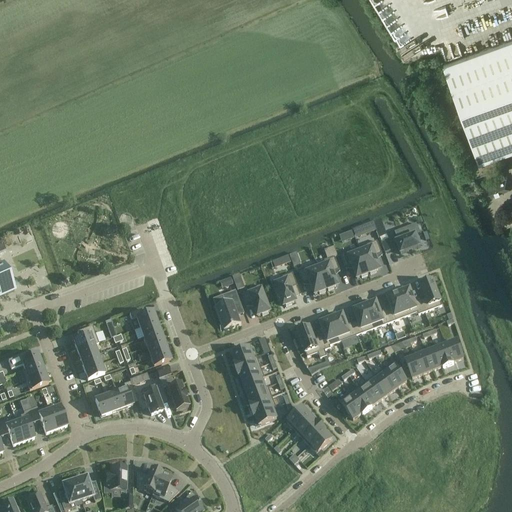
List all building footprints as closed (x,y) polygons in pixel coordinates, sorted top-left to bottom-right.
[(511,39),(443,64),(479,162),(511,149),(511,39)] [(490,197),(511,189),(506,177),(504,178),(503,175),(484,183),(490,197)] [(483,202),(474,181),(466,184),(474,206),(483,202)] [(157,217),(148,221),(152,230),(161,227),(157,217)] [(420,235),(416,225),(394,233),(398,242),(396,243),(400,255),(420,248),(416,236),(420,235)] [(382,255),(377,242),(359,249),(368,275),(370,274),(370,276),(376,273),(376,272),(380,270),(375,257),(382,255)] [(393,252),(389,243),(381,245),(385,255),(393,252)] [(328,261),(316,265),(326,291),(328,290),(328,292),(334,290),(334,288),(338,287),(333,273),(340,271),(335,258),(338,257),(334,248),(325,251),(328,261)] [(368,275),(359,249),(340,256),(345,269),(352,266),(357,279),(361,278),(362,279),(368,277),(367,275),(368,275)] [(295,252),(271,262),(274,269),(291,262),(292,266),(299,263),(295,252)] [(0,297),(14,291),(2,264),(0,265),(0,297)] [(326,291),(316,265),(298,272),(303,285),(310,282),(314,295),(319,294),(319,295),(325,293),(325,291),(326,291)] [(231,277),(236,291),(244,288),(238,274),(231,277)] [(297,287),(293,274),(274,281),(278,293),(277,293),(279,299),(280,299),(284,307),(285,307),(286,308),(292,306),(291,304),(296,303),(291,289),(297,287)] [(425,299),(420,301),(425,314),(442,307),(437,296),(438,296),(436,289),(435,290),(432,282),(421,286),(425,299)] [(252,304),(257,317),(262,315),(262,317),(268,315),(268,313),(270,313),(260,287),(241,294),(246,307),(252,304)] [(409,290),(398,295),(407,318),(417,314),(418,316),(425,314),(420,301),(414,303),(409,290)] [(226,304),(216,308),(224,331),(241,325),(237,315),(242,313),(243,315),(244,315),(235,293),(223,297),(226,304)] [(391,310),(386,312),(390,324),(407,318),(398,295),(387,299),(391,310)] [(376,303),(365,307),(374,331),(390,324),(386,312),(380,314),(376,303)] [(358,322),(352,325),(357,337),(374,331),(365,307),(354,312),(358,322)] [(141,311),(129,316),(131,322),(130,323),(133,331),(133,332),(139,330),(156,323),(152,313),(147,315),(143,317),(141,311)] [(342,316),(331,320),(340,344),(341,343),(344,350),(359,344),(356,337),(357,337),(352,325),(347,327),(342,316)] [(325,337),(320,340),(324,352),(325,352),(331,350),(330,348),(340,344),(331,320),(320,324),(325,337)] [(156,323),(139,330),(143,339),(160,333),(158,329),(156,324),(156,323)] [(78,341),(73,343),(77,352),(94,346),(94,347),(98,345),(92,328),(77,334),(79,340),(78,341)] [(309,329),(297,333),(300,341),(299,341),(302,348),(303,347),(307,359),(318,355),(320,360),(327,358),(325,352),(324,352),(320,340),(314,342),(309,329)] [(114,330),(108,332),(111,340),(112,339),(116,338),(114,330)] [(160,333),(143,339),(146,349),(163,343),(163,342),(161,337),(160,333)] [(163,343),(146,349),(150,358),(167,352),(165,348),(163,344),(163,343)] [(456,343),(446,347),(453,365),(453,364),(463,361),(456,343)] [(77,352),(78,357),(80,361),(80,362),(81,362),(97,356),(94,347),(94,346),(77,352)] [(446,347),(436,351),(443,369),(442,369),(443,370),(454,366),(453,364),(453,365),(446,347)] [(253,359),(249,349),(231,356),(235,366),(253,360),(253,359)] [(29,351),(8,362),(8,363),(11,371),(22,367),(24,371),(24,372),(41,366),(37,356),(32,358),(30,354),(29,351)] [(436,351),(426,355),(433,372),(442,369),(443,369),(436,351)] [(167,352),(150,358),(153,368),(170,362),(170,361),(168,357),(167,352)] [(426,355),(416,359),(423,376),(433,372),(426,355)] [(81,362),(80,362),(81,363),(82,367),(84,372),(101,365),(97,356),(81,362)] [(253,360),(235,366),(234,366),(238,377),(239,377),(261,368),(257,358),(253,359),(253,360)] [(316,366),(308,369),(309,374),(330,367),(327,358),(315,362),(316,366)] [(416,359),(405,363),(412,381),(423,376),(416,359)] [(393,364),(384,370),(397,390),(407,383),(393,364)] [(84,372),(85,376),(87,380),(87,382),(88,382),(104,376),(101,365),(84,372)] [(24,371),(22,372),(22,373),(25,382),(26,382),(45,375),(44,374),(43,370),(41,366),(24,372),(24,371)] [(159,380),(170,376),(167,367),(156,371),(159,380)] [(265,379),(261,368),(239,377),(243,387),(261,380),(265,379)] [(384,370),(375,377),(389,396),(397,390),(384,370)] [(45,375),(26,382),(29,392),(48,385),(46,380),(45,376),(45,375)] [(375,377),(366,383),(380,402),(389,396),(375,377)] [(247,397),(265,390),(265,389),(261,380),(243,387),(247,397)] [(338,381),(328,388),(332,393),(342,386),(338,381)] [(125,391),(115,394),(122,411),(122,410),(127,409),(132,407),(129,397),(134,395),(130,383),(124,386),(125,391)] [(366,383),(357,389),(371,409),(371,408),(380,402),(366,383)] [(160,384),(141,391),(146,402),(145,403),(147,409),(148,409),(151,417),(162,413),(158,399),(164,397),(166,403),(167,403),(160,384)] [(180,385),(166,391),(168,398),(170,398),(176,413),(188,408),(186,400),(187,400),(185,392),(183,393),(180,385)] [(268,388),(265,389),(265,390),(247,397),(251,406),(251,407),(272,399),(268,388)] [(357,389),(348,395),(362,415),(362,416),(372,409),(371,408),(371,409),(357,389)] [(115,394),(105,398),(111,415),(116,413),(121,411),(122,411),(115,394)] [(348,395),(339,402),(353,422),(362,415),(348,395)] [(105,398),(95,402),(99,413),(101,418),(111,415),(105,398)] [(276,409),(272,399),(251,407),(251,406),(250,407),(254,418),(255,417),(273,410),(273,411),(276,409)] [(24,416),(14,420),(23,444),(34,440),(31,432),(29,428),(29,426),(35,423),(30,412),(26,401),(20,404),(24,414),(23,414),(24,416)] [(448,421),(444,422),(445,429),(458,426),(456,420),(471,416),(468,403),(445,409),(448,421)] [(56,432),(47,408),(37,411),(36,409),(30,412),(35,423),(40,421),(41,424),(40,424),(41,428),(43,428),(46,436),(56,432)] [(49,412),(56,432),(67,428),(64,421),(62,416),(61,413),(59,408),(49,412)] [(310,417),(302,409),(286,424),(294,432),(310,417)] [(273,411),(273,410),(255,417),(259,427),(277,421),(273,411)] [(301,440),(317,425),(310,417),(294,432),(301,440)] [(14,420),(0,424),(0,430),(2,437),(8,435),(8,436),(10,440),(13,448),(23,444),(14,420)] [(326,432),(317,424),(317,425),(301,440),(309,448),(324,433),(325,433),(326,432)] [(406,425),(398,432),(410,446),(418,440),(421,443),(426,439),(418,429),(413,433),(406,425)] [(398,432),(389,439),(402,453),(410,446),(398,432)] [(316,456),(332,441),(325,433),(324,433),(309,448),(316,456)] [(446,451),(445,458),(458,458),(458,452),(474,452),(474,439),(451,438),(451,451),(446,451)] [(382,446),(381,446),(393,460),(402,453),(389,439),(382,446)] [(381,445),(372,453),(373,453),(385,467),(393,460),(381,446),(382,446),(381,445)] [(259,447),(249,453),(252,459),(263,452),(259,447)] [(373,453),(364,460),(372,469),(367,473),(375,482),(380,478),(377,474),(385,467),(373,453)] [(261,459),(243,471),(249,481),(250,482),(268,470),(261,459)] [(282,459),(278,464),(286,473),(291,469),(282,459)] [(437,476),(434,482),(445,487),(448,482),(462,489),(468,477),(447,466),(441,478),(437,476)] [(126,468),(111,468),(111,475),(106,474),(106,486),(111,486),(111,491),(126,491),(126,468)] [(136,489),(152,496),(152,497),(161,475),(159,474),(159,472),(154,470),(154,471),(151,470),(149,477),(136,474),(136,489)] [(249,481),(249,482),(256,493),(275,481),(268,470),(250,482),(249,481)] [(343,478),(355,493),(363,486),(366,490),(372,485),(364,475),(359,479),(352,471),(343,478)] [(162,475),(161,475),(152,497),(168,504),(179,493),(169,486),(171,480),(168,479),(169,478),(164,476),(163,477),(161,476),(162,475)] [(76,481),(74,482),(81,502),(82,507),(83,507),(83,506),(82,506),(81,502),(93,498),(94,503),(101,501),(97,488),(91,490),(86,478),(84,479),(84,477),(76,480),(76,481)] [(343,477),(334,485),(334,486),(335,485),(347,500),(355,493),(343,478),(343,477)] [(64,485),(62,486),(66,498),(60,500),(63,511),(67,511),(76,509),(74,504),(81,502),(74,482),(72,483),(72,481),(64,484),(64,485)] [(334,486),(327,492),(339,507),(347,500),(335,485),(334,486)] [(430,496),(421,505),(428,511),(445,511),(446,511),(436,501),(440,497),(431,488),(426,493),(430,496)] [(327,492),(318,499),(329,511),(332,511),(339,507),(327,492)] [(40,495),(26,501),(30,511),(54,511),(52,507),(46,509),(40,495)] [(202,511),(194,499),(181,508),(178,503),(168,511),(202,511)] [(329,511),(318,499),(310,506),(314,511),(329,511)] [(12,503),(0,508),(0,511),(18,511),(17,509),(15,509),(12,503)]
